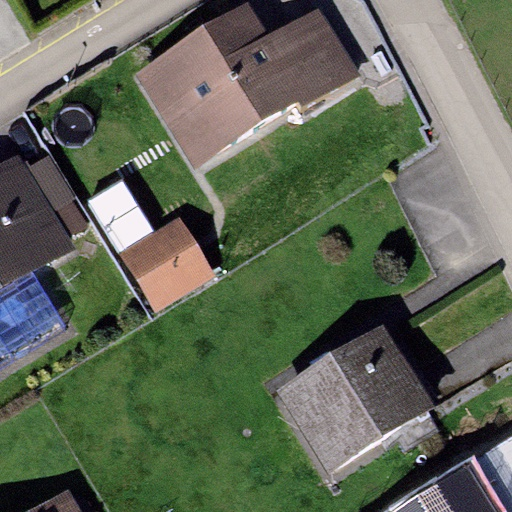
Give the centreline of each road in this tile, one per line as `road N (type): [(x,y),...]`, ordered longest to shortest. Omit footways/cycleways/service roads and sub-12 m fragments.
road 1 (residential): [(407,0),(511,207)]
road 2 (residential): [(0,101),(168,0)]
